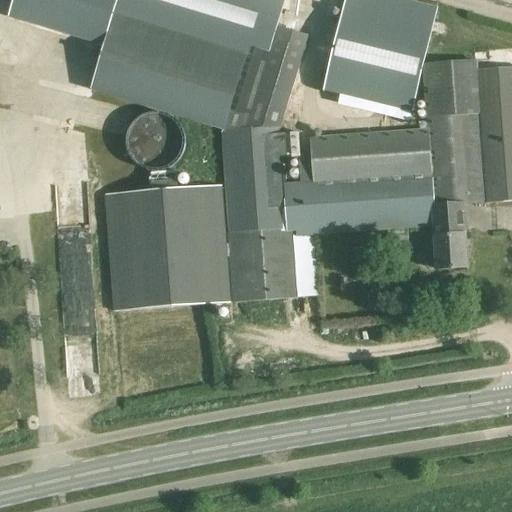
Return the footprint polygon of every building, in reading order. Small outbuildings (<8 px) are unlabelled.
[(26,45),(41,0),(20,0),(8,39),(26,45)] [(90,92),(225,132),(244,71),(251,49),(269,54),(253,105),(286,115),(309,38),(277,28),(286,0),(118,0),(109,30),(90,92)] [(346,0),(324,93),(412,115),(437,10),(396,0),(346,0)] [(438,270),(438,271),(469,269),(464,207),(511,202),(511,69),(477,72),(476,62),(425,65),(430,129),(394,132),(314,138),(316,183),(284,185),(283,128),(225,132),(232,235),(227,235),(234,305),(301,300),(297,239),(388,232),(389,243),(408,242),(408,231),(435,229),(436,251),(429,251),(426,255),(426,267),(430,270),(438,270)] [(232,305),(223,187),(105,196),(113,314),(232,305)]
